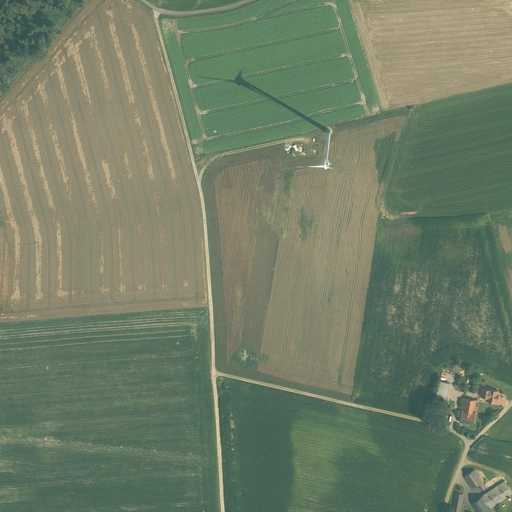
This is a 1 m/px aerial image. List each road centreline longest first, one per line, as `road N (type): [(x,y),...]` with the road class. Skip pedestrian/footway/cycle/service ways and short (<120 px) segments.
road 1 (track): [(222,511),(200,176),(221,155),(316,135)]
road 2 (track): [(214,374),(445,427)]
road 3 (track): [(200,187),(156,9)]
